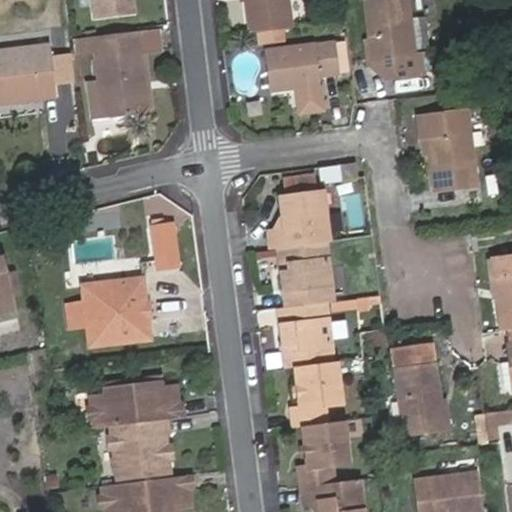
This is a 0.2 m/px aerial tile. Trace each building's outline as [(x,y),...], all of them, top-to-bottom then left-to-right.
[(92,0),(95,19),(135,14),(132,0),(92,0)] [(252,1),(256,34),(263,33),(290,29),(296,28),(292,0),(258,0),(252,1)] [(393,0),(370,3),(377,61),(418,56),(411,0),(393,0)] [(263,33),(265,46),(292,42),(290,29),(263,33)] [(159,51),(156,31),(139,34),(142,53),(159,51)] [(95,53),(99,84),(104,119),(148,114),(142,53),(139,34),(76,41),(77,56),(95,53)] [(348,41),(335,43),(339,73),(352,71),(348,41)] [(335,43),(268,51),(273,91),(299,87),(302,112),(323,110),(320,75),(339,73),(335,43)] [(0,51),(0,104),(57,97),(56,86),(52,56),(51,45),(0,51)] [(71,54),(52,56),(56,86),(75,84),(71,54)] [(104,119),(99,84),(89,85),(93,121),(104,119)] [(53,155),(74,153),(68,96),(47,99),(53,155)] [(430,139),(432,157),(436,193),(476,188),(468,113),(420,119),(422,140),(430,139)] [(424,158),(432,157),(430,139),(422,140),(424,158)] [(357,167),(341,168),(342,183),(359,181),(357,167)] [(323,191),(285,195),(287,210),(288,226),(278,227),(273,228),(275,245),(282,244),(324,240),(329,239),(323,191)] [(288,226),(287,210),(278,227),(288,226)] [(172,227),(152,228),(156,270),(176,268),(172,227)] [(332,299),(324,240),(282,244),(284,263),(292,263),(292,270),(285,271),(289,304),(325,300),(332,299)] [(0,312),(17,308),(5,257),(0,257),(0,312)] [(500,332),(511,330),(511,274),(493,277),(495,293),(496,301),(500,332)] [(85,304),(67,306),(69,331),(88,329),(90,346),(150,339),(143,280),(83,286),(85,304)] [(330,310),(355,308),(354,298),(329,301),(330,310)] [(289,304),(281,306),(286,340),(294,338),(295,347),(287,348),(289,365),(297,364),(333,360),(325,300),(289,304)] [(286,340),(287,348),(295,347),(294,338),(286,340)] [(431,345),(392,350),(405,434),(443,428),(439,401),(431,345)] [(293,407),(296,425),(305,424),(326,422),(324,403),(341,401),(336,360),(333,360),(297,364),(300,386),(301,393),(303,406),(293,407)] [(102,383),(103,391),(161,384),(159,377),(102,383)] [(168,419),(181,418),(179,404),(177,388),(161,389),(161,384),(103,391),(104,396),(91,398),(92,407),(93,422),(94,429),(110,427),(163,420),(168,419)] [(444,400),(439,401),(443,428),(448,427),(444,400)] [(181,418),(187,417),(186,403),(179,404),(181,418)] [(93,422),(92,407),(85,408),(87,422),(93,422)] [(511,424),(511,411),(482,413),(485,443),(496,442),(494,427),(511,424)] [(165,435),(163,420),(110,427),(112,436),(114,450),(115,460),(117,474),(118,484),(171,477),(169,462),(165,462),(162,447),(167,446),(165,435)] [(302,467),(304,485),(333,481),(330,463),(348,461),(342,420),(326,422),(305,424),(308,445),(309,452),(311,465),(302,467)] [(172,446),(167,446),(162,447),(165,462),(169,462),(175,461),(172,446)] [(197,491),(195,474),(187,475),(190,492),(197,491)] [(479,511),(474,474),(416,481),(419,511),(479,511)] [(190,492),(187,475),(171,477),(118,484),(101,486),(102,495),(104,510),(104,511),(177,511),(177,510),(191,508),(190,492)] [(333,481),(304,485),(306,500),(313,499),(318,498),(322,498),(322,505),(323,511),(353,511),(354,510),(361,509),(357,478),(333,481)] [(318,498),(313,499),(322,511),(323,511),(322,505),(322,498),(318,498)]
